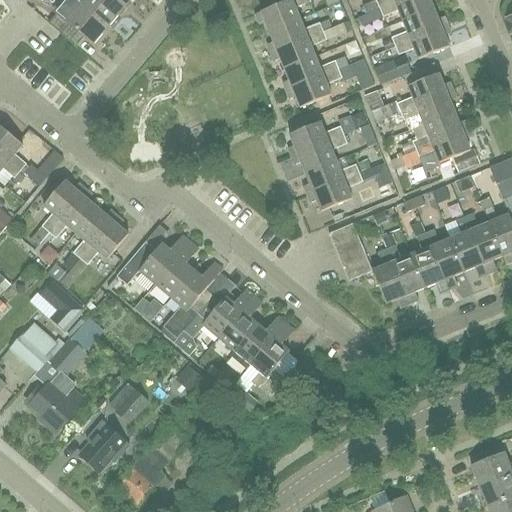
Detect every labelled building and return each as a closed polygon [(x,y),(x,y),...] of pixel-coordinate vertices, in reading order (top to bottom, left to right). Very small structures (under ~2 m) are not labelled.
[(68,0),(66,4),(49,23),(77,46),(84,37),(93,45),(108,27),(81,3),(77,0),(68,0)] [(77,0),(81,3),(108,27),(124,8),(114,0),(77,0)] [(131,0),(114,0),(124,8),(131,0)] [(271,31),(301,19),(297,9),(311,3),(310,0),(291,0),(256,14),(259,23),(267,21),(271,31)] [(375,0),(362,6),(365,15),(400,0),(375,0)] [(400,0),(365,15),(366,15),(380,9),(383,18),(399,11),(404,21),(434,9),(430,0),(400,0)] [(438,20),(434,9),(404,21),(408,32),(391,39),(395,47),(448,26),(444,17),(438,20)] [(271,31),(275,41),(266,45),(270,55),(324,33),(338,27),(338,26),(332,29),(329,19),(305,29),(301,19),(271,31)] [(341,35),(352,31),(349,22),(338,27),(341,35)] [(451,34),(448,26),(395,47),(398,55),(415,48),(420,60),(450,47),(445,36),(451,34)] [(324,33),(270,55),(272,60),(273,65),(278,63),(283,61),(285,66),(287,71),(302,64),(317,58),(315,53),(312,47),(320,44),(327,41),(324,33)] [(395,47),(391,39),(382,43),(386,51),(395,47)] [(286,82),(282,84),(283,88),(285,92),(339,71),(349,66),(349,65),(347,61),(346,57),(333,62),(321,68),(319,63),(317,58),(302,64),(287,71),(289,75),(290,80),(286,82)] [(374,69),(381,85),(400,77),(394,61),(374,69)] [(351,65),(349,66),(339,71),(342,79),(344,82),(356,77),(351,65)] [(339,71),(285,92),(288,100),(297,97),(302,108),(332,96),(328,85),(342,79),(339,71)] [(370,111),(375,123),(400,112),(453,91),(450,83),(443,86),(439,74),(408,86),(413,97),(397,104),(396,101),(385,105),(370,111)] [(420,115),(424,124),(454,112),(450,101),(456,99),(453,91),(400,112),(404,122),(420,115)] [(424,124),(428,135),(401,146),(404,155),(469,129),(465,120),(459,123),(454,112),(424,124)] [(362,113),(350,118),(355,129),(367,124),(362,113)] [(341,127),(325,134),(321,123),(291,135),(295,145),(287,148),(290,157),(352,132),(344,135),(341,127)] [(0,125),(0,153),(21,172),(27,164),(15,154),(23,145),(0,125)] [(366,143),(375,139),(373,135),(370,126),(361,129),(366,143)] [(469,129),(404,155),(408,164),(435,153),(440,164),(453,158),(458,172),(480,163),(474,149),(470,151),(466,140),(472,137),(469,129)] [(344,135),(290,157),(292,161),(294,166),(298,164),(302,162),(304,168),(306,173),(336,161),(334,156),(332,151),(340,148),(348,144),(346,140),(344,135)] [(0,172),(3,169),(15,179),(21,172),(0,153),(0,172)] [(390,161),(394,170),(408,164),(404,155),(390,161)] [(496,183),(511,176),(511,159),(491,169),(496,183)] [(360,172),(370,168),(367,160),(357,164),(360,172)] [(306,173),(310,184),(302,187),(306,195),(385,164),(384,163),(359,174),(356,165),(341,171),(336,161),(306,173)] [(40,187),(54,170),(44,163),(38,170),(31,164),(23,173),(40,187)] [(388,173),(385,164),(306,195),(309,204),(317,201),(322,212),(352,200),(348,189),(388,173)] [(511,176),(496,183),(502,198),(511,194),(511,176)] [(45,205),(54,213),(42,227),(49,234),(86,189),(79,183),(74,188),(66,180),(45,205)] [(445,187),(431,192),(436,204),(449,199),(445,187)] [(93,195),(86,189),(49,234),(57,240),(69,226),(77,232),(97,207),(89,200),(93,195)] [(490,198),(480,202),(488,224),(502,256),(505,265),(511,261),(511,252),(511,251),(511,195),(503,199),(509,215),(498,220),(490,198)] [(411,200),(416,210),(425,205),(422,196),(411,200)] [(416,210),(411,200),(403,203),(407,213),(416,210)] [(97,207),(77,232),(84,238),(72,254),(80,260),(117,216),(109,210),(105,215),(97,207)] [(0,232),(11,219),(0,210),(0,209),(0,232)] [(377,227),(389,222),(384,211),(372,216),(377,227)] [(473,214),(464,217),(487,272),(496,268),(493,260),(502,256),(488,224),(478,228),(473,214)] [(124,222),(117,216),(80,260),(88,266),(100,251),(108,259),(129,235),(120,227),(124,222)] [(459,235),(450,239),(464,272),(474,267),(477,276),(487,272),(464,217),(454,222),(459,235)] [(333,245),(358,236),(353,223),(328,234),(333,245)] [(464,272),(450,239),(440,243),(434,229),(426,233),(448,288),(458,284),(454,276),(464,272)] [(448,288),(426,233),(415,237),(421,251),(411,255),(424,288),(436,283),(439,292),(448,288)] [(155,285),(191,243),(182,236),(170,250),(162,243),(156,250),(146,242),(116,277),(127,286),(140,272),(155,285)] [(363,248),(358,236),(333,245),(338,258),(363,248)] [(191,243),(155,285),(172,298),(194,271),(187,264),(199,249),(191,243)] [(400,260),(395,247),(387,250),(390,258),(393,264),(397,274),(410,304),(419,301),(415,292),(424,288),(411,255),(400,260)] [(368,260),(363,248),(338,258),(343,270),(368,260)] [(53,250),(44,251),(40,256),(49,264),(58,254),(53,250)] [(390,258),(387,250),(378,254),(382,267),(373,271),(386,304),(397,299),(400,308),(410,304),(397,274),(393,264),(390,258)] [(373,272),(368,260),(343,270),(348,282),(373,272)] [(55,263),(47,273),(59,282),(67,273),(55,263)] [(194,271),(172,298),(181,306),(160,331),(174,343),(184,332),(184,331),(213,297),(206,290),(223,270),(214,263),(202,277),(194,271)] [(0,287),(5,292),(12,284),(0,273),(0,268),(1,267),(0,266),(0,287)] [(117,282),(114,279),(107,287),(110,290),(117,282)] [(63,329),(81,308),(52,281),(40,294),(58,309),(50,318),(63,329)] [(221,303),(213,297),(184,331),(184,332),(193,340),(205,327),(219,339),(254,296),(246,290),(233,304),(225,298),(221,303)] [(262,303),(254,296),(219,339),(234,352),(257,325),(249,318),(262,303)] [(143,299),(134,310),(140,315),(149,304),(143,299)] [(257,325),(234,352),(230,356),(247,370),(251,365),(286,323),(278,317),(265,332),(257,325)] [(85,321),(70,338),(87,354),(102,336),(85,321)] [(286,323),(251,365),(251,366),(227,394),(240,405),(249,395),(247,393),(255,385),(268,396),(283,378),(274,370),(289,352),(281,345),(294,330),(286,323)] [(26,333),(24,331),(8,349),(36,375),(64,343),(59,339),(52,347),(30,328),(26,333)] [(73,368),(56,353),(48,362),(60,373),(65,377),(73,368)] [(192,367),(181,381),(194,392),(206,379),(192,367)] [(292,381),(300,388),(306,381),(298,375),(292,381)] [(109,406),(130,424),(149,403),(128,384),(109,406)] [(63,398),(49,385),(43,392),(37,387),(24,401),(29,405),(46,421),(44,424),(55,434),(77,410),(76,409),(84,401),(71,389),(63,398)] [(103,421),(95,429),(85,440),(89,444),(79,455),(99,473),(101,474),(112,462),(115,464),(131,446),(103,421)] [(170,423),(140,459),(115,487),(137,506),(163,476),(160,473),(189,440),(170,423)] [(504,454),(471,468),(479,488),(511,474),(511,462),(508,464),(504,454)] [(511,474),(479,488),(487,508),(511,498),(511,474)] [(511,511),(511,498),(487,508),(488,511),(511,511)] [(408,511),(403,499),(388,505),(389,507),(376,511),(408,511)]
